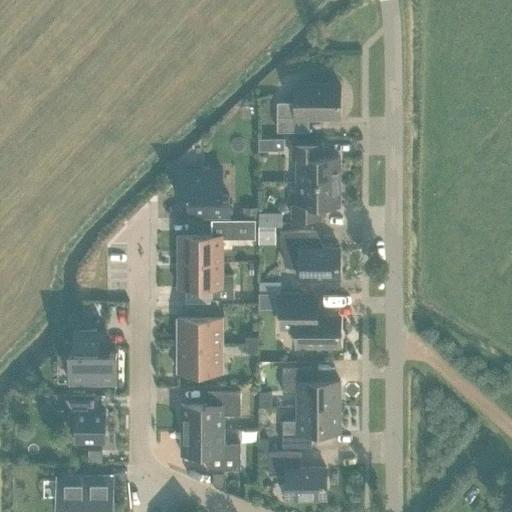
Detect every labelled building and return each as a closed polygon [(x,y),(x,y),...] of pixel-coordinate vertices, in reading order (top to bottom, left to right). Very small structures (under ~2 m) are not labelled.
[(340,117),(340,84),(295,84),(295,101),(277,101),(277,131),(309,131),(309,117),(340,117)] [(300,157),(300,181),(340,181),(340,156),(321,156),(321,144),(292,144),(292,157),(300,157)] [(222,169),(177,169),(177,196),(189,196),(189,214),(229,214),(229,194),(222,194),(222,169)] [(340,205),(340,181),(300,181),(300,204),(292,204),(292,217),(321,217),(321,205),(340,205)] [(278,218),(285,218),(285,204),(261,205),(261,238),(278,237),(278,218)] [(255,219),(228,219),(228,234),(256,234),(255,219)] [(340,279),(340,247),(316,247),(316,229),(280,229),(280,243),(284,247),(283,262),(287,266),(299,266),(299,281),(319,281),(319,279),(340,279)] [(219,234),(174,234),(174,260),(219,260),(219,234)] [(219,260),(174,260),(174,286),(206,286),(206,298),(230,298),(230,274),(219,274),(219,260)] [(340,346),(340,316),(317,316),(317,299),(281,299),(281,327),(296,327),(296,346),(340,346)] [(218,317),(173,317),(173,343),(218,343),(218,317)] [(101,330),(76,330),(76,349),(70,349),(70,382),(117,382),(117,349),(101,349),(101,330)] [(218,343),(173,343),(173,369),(218,369),(218,343)] [(297,392),(297,405),(340,406),(340,380),(312,380),(312,366),(282,366),(283,392),(297,392)] [(181,404),(181,428),(224,428),(224,414),(241,414),(240,390),(207,390),(207,404),(181,404)] [(340,432),(340,406),(297,405),(297,419),(283,419),(283,446),(312,446),(312,432),(340,432)] [(117,410),(86,410),(86,442),(117,442),(117,410)] [(224,443),(224,428),(181,428),(181,453),(207,453),(207,469),(241,469),(241,442),(224,443)] [(300,467),(300,451),(269,451),(269,473),(286,473),(286,498),(326,498),(326,467),(300,467)] [(94,481),(62,481),(62,509),(64,509),(64,511),(109,511),(110,509),(115,509),(115,488),(94,488),(94,481)]
